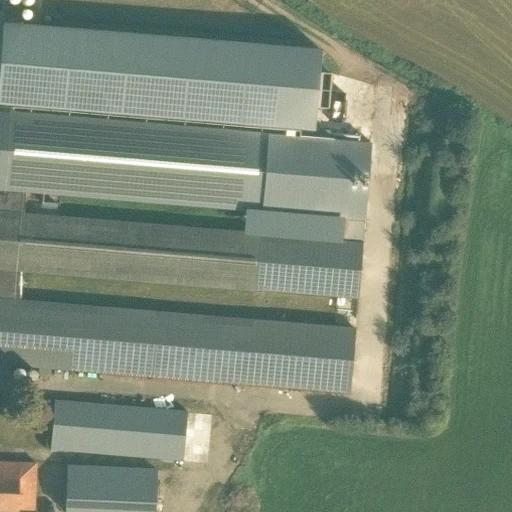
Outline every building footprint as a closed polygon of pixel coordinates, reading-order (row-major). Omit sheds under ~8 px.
[(3,28),(0,61),(0,106),(313,133),(315,110),(318,77),(320,54),(3,28)] [(370,144),(0,113),(0,369),(10,370),(10,365),(248,385),(350,393),(356,331),(253,322),(17,302),(20,270),(257,290),(359,299),(363,245),(261,237),(24,217),(26,193),(364,221),(370,144)] [(0,369),(0,379),(9,381),(10,370),(0,369)] [(196,421),(197,413),(55,401),(51,451),(183,462),(186,421),(196,421)] [(34,511),(36,464),(0,462),(0,511),(13,511),(18,511),(34,511)] [(155,511),(157,470),(69,466),(67,511),(155,511)]
